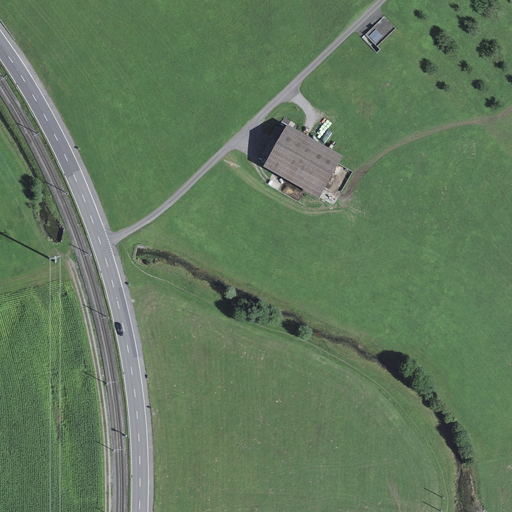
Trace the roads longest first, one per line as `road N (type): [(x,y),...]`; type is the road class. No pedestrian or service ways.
road 1 (secondary): [(0,44),(57,140),(112,282),(135,392),(139,511)]
road 2 (track): [(66,254),(97,371),(107,511)]
